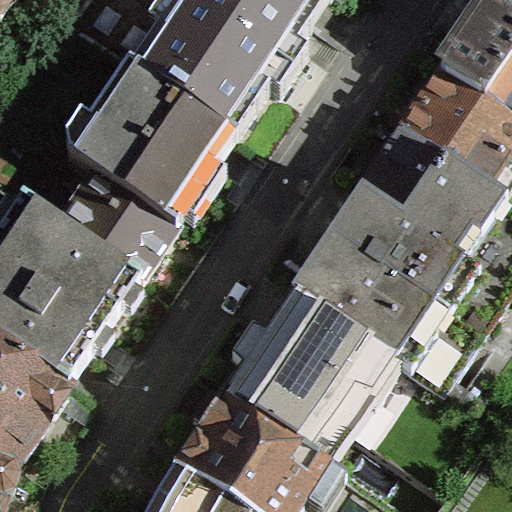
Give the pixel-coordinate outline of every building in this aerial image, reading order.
[(0,0),(0,29),(21,0),(0,0)] [(333,3),(328,0),(92,0),(71,30),(128,69),(237,142),(238,143),(270,95),(280,101),(310,58),(300,51),(306,42),(333,3)] [(511,0),(492,0),(450,64),(443,75),(485,103),(511,63),(511,0)] [(511,63),(485,103),(511,121),(511,63)] [(226,181),(216,173),(226,159),(237,142),(128,69),(81,138),(82,139),(69,159),(97,178),(178,229),(196,203),(206,210),(226,181)] [(412,120),(402,135),(444,164),(485,103),(443,75),(412,120)] [(444,164),(506,205),(511,196),(511,121),(485,103),(444,164)] [(444,164),(402,135),(369,184),(361,196),(403,225),(444,164)] [(293,295),(388,358),(446,399),(511,302),(511,209),(506,205),(444,164),(403,225),(361,196),(310,272),(293,295)] [(170,248),(181,231),(178,229),(97,178),(61,231),(141,285),(143,287),(170,248)] [(141,285),(61,231),(21,204),(0,236),(0,344),(70,391),(97,351),(141,285)] [(221,402),(317,466),(388,358),(293,295),(266,335),(221,402)] [(70,391),(0,344),(0,458),(17,470),(36,442),(70,391)] [(240,511),(301,511),(328,474),(317,466),(221,402),(198,437),(200,438),(187,458),(178,471),(240,511)] [(0,511),(1,511),(13,475),(17,470),(0,458),(0,511)] [(240,511),(178,471),(177,470),(176,472),(175,471),(173,475),(180,480),(171,495),(166,502),(158,497),(150,511),(240,511)]
